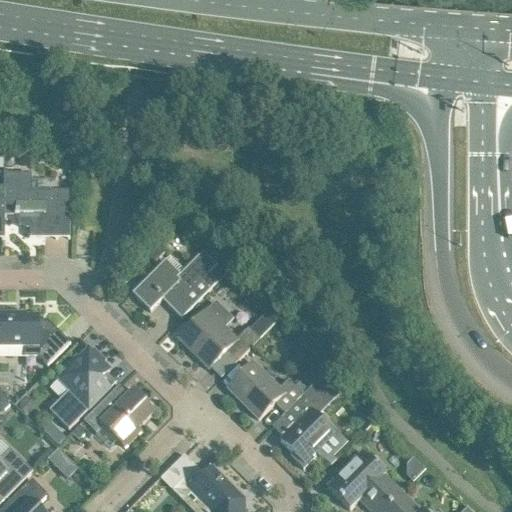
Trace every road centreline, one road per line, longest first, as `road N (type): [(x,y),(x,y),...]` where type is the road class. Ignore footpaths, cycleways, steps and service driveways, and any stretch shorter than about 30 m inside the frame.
road 1 (secondary): [(0,20),(443,77)]
road 2 (motorway): [(443,77),(444,284),(469,340),(511,383)]
road 3 (secondary): [(475,28),(196,0)]
road 4 (residential): [(199,413),(69,280),(0,280)]
road 5 (motorway): [(511,302),(486,227),(492,82)]
road 6 (residential): [(101,511),(199,413)]
road 7 (residential): [(291,511),(291,503),(199,413)]
